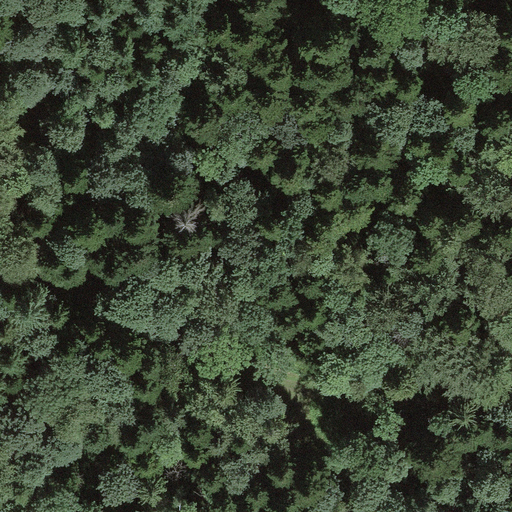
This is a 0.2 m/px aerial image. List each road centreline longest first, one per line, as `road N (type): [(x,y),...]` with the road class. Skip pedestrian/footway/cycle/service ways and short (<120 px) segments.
road 1 (track): [(511,377),(312,388),(276,380),(0,255)]
road 2 (track): [(328,0),(511,62)]
